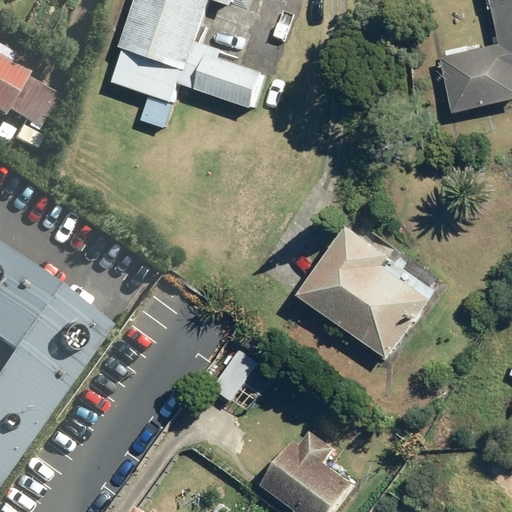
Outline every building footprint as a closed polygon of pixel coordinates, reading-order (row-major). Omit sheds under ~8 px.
[(209,0),(135,0),(109,82),(173,103),(209,0)] [(511,0),(495,0),(505,43),(447,57),(460,111),(511,98),(511,0)] [(0,45),(0,110),(9,115),(12,110),(43,129),(55,108),(30,94),(43,71),(0,45)] [(265,74),(206,54),(194,88),(253,109),(265,74)] [(449,283),(361,221),(311,292),(399,354),(449,283)] [(0,482),(111,322),(0,246),(0,482)] [(449,330),(433,318),(398,367),(414,379),(449,330)] [(241,353),(233,348),(211,380),(238,398),(266,357),(247,344),(241,353)] [(334,511),(358,479),(343,469),(354,454),(322,424),(311,441),(304,436),(271,482),(313,511),(334,511)] [(159,511),(147,502),(139,511),(175,511),(167,506),(162,511),(159,511)]
